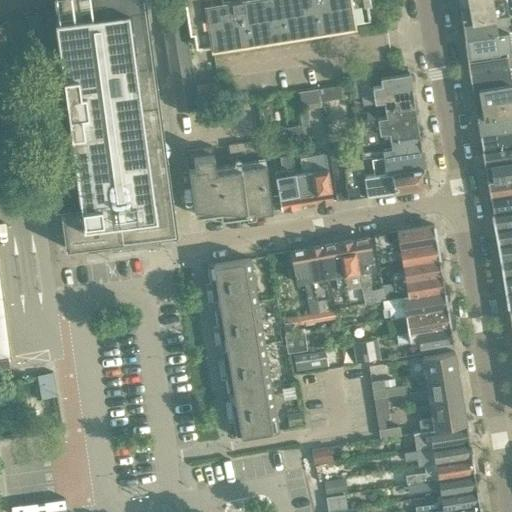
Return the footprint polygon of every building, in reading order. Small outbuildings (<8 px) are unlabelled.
[(177,234),(146,8),(144,0),(54,0),(58,20),(54,20),(57,42),(56,42),(55,43),(54,44),(53,45),(52,46),(52,48),(51,49),(52,50),(52,52),(52,53),(53,54),(54,55),(55,56),(56,56),(58,57),(59,57),(79,206),(60,209),(65,249),(114,242),(115,252),(156,246),(156,245),(153,246),(152,237),(177,234)] [(371,5),(370,0),(184,0),(190,34),(194,33),(196,47),(211,44),(212,48),(355,26),(354,22),(370,20),(367,6),(371,5)] [(504,0),(499,0),(458,7),(461,23),(504,15),(507,15),(504,0)] [(504,15),(461,23),(463,38),(507,31),(505,19),(504,15)] [(183,24),(163,28),(177,110),(197,107),(183,24)] [(507,31),(463,38),(467,57),(511,50),(511,40),(510,41),(508,32),(507,32),(507,31)] [(511,50),(467,57),(467,61),(469,73),(508,66),(511,65),(511,50)] [(511,65),(508,66),(469,73),(472,88),(511,81),(511,65)] [(368,85),(360,86),(361,89),(362,97),(411,89),(409,73),(380,78),(381,86),(368,88),(368,85)] [(511,81),(472,88),(474,103),(511,96),(511,81)] [(317,88),(299,91),(301,104),(319,101),(317,88)] [(411,89),(362,97),(363,105),(384,101),(385,109),(414,104),(411,89)] [(511,96),(474,103),(477,118),(511,112),(511,96)] [(386,117),(366,120),(367,128),(416,120),(414,104),(385,109),(386,117)] [(511,112),(477,118),(479,134),(511,128),(511,112)] [(367,128),(359,129),(361,144),(381,142),(390,140),(419,135),(416,120),(367,128)] [(302,125),(287,128),(289,139),(304,136),(302,125)] [(279,198),(270,199),(272,210),(280,209),(281,210),(300,207),(300,206),(295,174),(288,139),(289,139),(287,128),(275,130),(277,142),(282,169),(274,170),(279,198)] [(511,128),(479,134),(482,149),(511,144),(511,128)] [(391,148),(382,149),(383,157),(421,151),(419,135),(390,140),(391,144),(391,148)] [(245,142),(236,143),(238,156),(247,155),(245,142)] [(228,144),(230,157),(238,156),(236,143),(228,144)] [(511,144),(482,149),(484,165),(511,160),(511,144)] [(212,147),(186,150),(195,216),(220,212),(220,218),(272,211),(272,210),(270,199),(266,164),(215,171),(212,147)] [(348,147),(329,151),(336,201),(346,199),(341,168),(352,167),(349,150),(348,147)] [(302,172),(295,174),(300,206),(316,204),(308,157),(307,148),(300,149),(298,149),(300,158),(302,172)] [(352,167),(341,168),(346,199),(368,196),(427,186),(424,166),(395,171),(365,176),(360,149),(349,150),(352,167)] [(382,149),(361,153),(362,160),(372,159),(383,157),(382,149)] [(383,157),(372,159),(373,167),(374,174),(395,171),(424,166),(421,151),(383,157)] [(325,154),(308,157),(316,204),(332,201),(327,169),(328,169),(325,154)] [(511,160),(484,165),(487,181),(511,176),(511,160)] [(511,176),(487,181),(489,197),(511,192),(511,176)] [(511,192),(489,197),(492,212),(511,209),(511,192)] [(511,209),(492,212),(495,228),(511,224),(511,209)] [(511,224),(495,228),(497,243),(511,240),(511,224)] [(384,233),(373,235),(376,251),(383,250),(387,249),(436,241),(433,225),(396,231),(398,239),(386,241),(384,233)] [(369,236),(352,239),(358,272),(357,272),(360,286),(364,303),(382,300),(384,300),(382,288),(370,290),(369,285),(366,270),(374,269),(369,236)] [(352,239),(337,242),(345,289),(353,288),(360,286),(357,272),(358,272),(352,239)] [(511,240),(497,243),(500,259),(511,257),(511,240)] [(387,249),(383,250),(384,255),(388,254),(388,259),(401,257),(402,264),(438,258),(436,241),(387,249)] [(337,242),(321,245),(327,277),(334,276),(337,291),(345,289),(337,242)] [(321,245),(306,248),(318,313),(326,311),(323,299),(329,298),(326,286),(321,287),(320,278),(327,277),(321,245)] [(290,253),(288,255),(290,264),(293,265),(296,283),(304,282),(307,296),(311,314),(318,313),(306,248),(290,251),(290,253)] [(511,257),(500,259),(502,275),(511,273),(511,257)] [(213,302),(214,309),(256,302),(249,258),(207,265),(210,287),(206,288),(209,303),(213,302)] [(403,271),(380,275),(381,284),(441,274),(438,258),(402,264),(403,271)] [(511,273),(502,275),(505,290),(511,289),(511,273)] [(441,274),(381,284),(382,288),(384,300),(389,299),(388,291),(406,288),(407,296),(443,289),(441,274)] [(0,368),(9,368),(8,358),(10,358),(0,276),(0,368)] [(384,300),(382,300),(383,308),(389,307),(391,317),(391,318),(405,315),(447,308),(443,289),(407,296),(389,299),(384,300)] [(220,345),(221,351),(263,344),(256,302),(214,309),(217,330),(213,330),(215,346),(220,345)] [(447,308),(405,315),(408,333),(450,326),(447,308)] [(408,333),(396,335),(397,343),(409,341),(417,339),(418,347),(452,342),(450,326),(408,333)] [(376,339),(353,342),(355,354),(378,350),(376,339)] [(224,373),(228,394),(271,387),(263,344),(221,351),(222,358),(218,359),(220,374),(224,373)] [(325,351),(293,356),(296,370),(327,365),(325,351)] [(454,352),(422,357),(426,381),(457,376),(454,352)] [(457,376),(426,381),(430,405),(461,399),(457,376)] [(370,382),(372,390),(385,388),(383,380),(370,382)] [(271,387),(228,394),(229,401),(225,401),(227,416),(232,416),(235,437),(278,430),(271,387)] [(385,388),(372,390),(373,399),(386,397),(385,388)] [(420,432),(412,433),(413,434),(465,425),(461,399),(430,405),(432,418),(418,420),(420,432)] [(465,425),(413,434),(414,434),(415,442),(416,449),(468,441),(465,425)] [(378,430),(379,439),(400,435),(399,426),(378,430)] [(416,449),(404,451),(405,460),(418,458),(419,465),(424,464),(434,463),(470,457),(468,441),(416,449)] [(311,450),(313,464),(315,464),(328,462),(326,447),(311,450)] [(425,472),(406,475),(407,483),(414,482),(473,472),(470,457),(434,463),(424,464),(425,472)] [(328,462),(315,464),(318,480),(324,480),(343,477),(341,460),(328,462)] [(414,482),(407,483),(408,491),(415,490),(432,487),(439,486),(440,494),(476,488),(473,472),(414,482)] [(343,477),(324,480),(326,495),(328,495),(345,493),(348,492),(345,476),(343,477)] [(441,502),(415,506),(416,511),(430,511),(478,504),(476,488),(440,494),(441,502)] [(345,493),(328,495),(330,509),(347,506),(345,493)]
